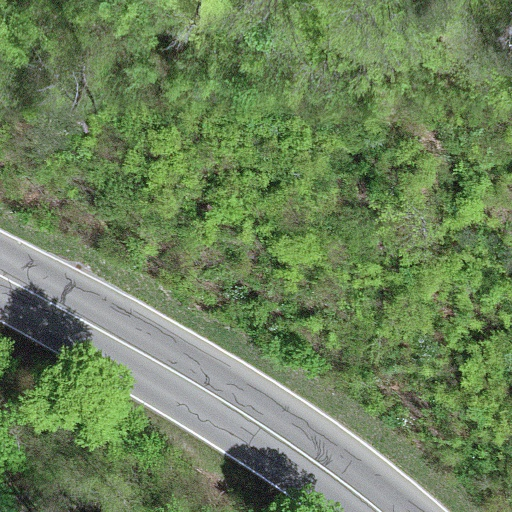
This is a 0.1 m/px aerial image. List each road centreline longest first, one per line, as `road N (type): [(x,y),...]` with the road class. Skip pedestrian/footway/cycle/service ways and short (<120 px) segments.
road 1 (primary): [(0,273),(312,460),(375,511)]
road 2 (track): [(511,105),(105,0)]
